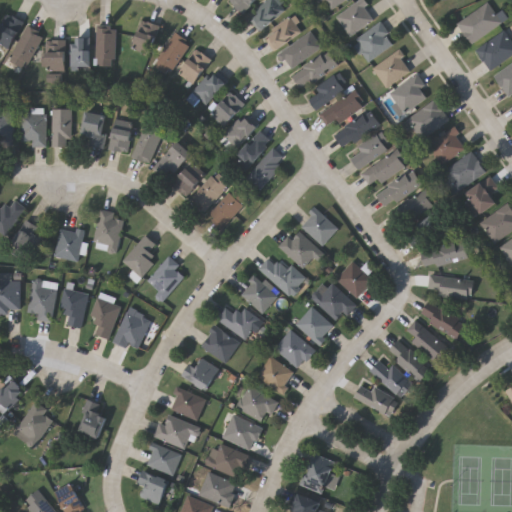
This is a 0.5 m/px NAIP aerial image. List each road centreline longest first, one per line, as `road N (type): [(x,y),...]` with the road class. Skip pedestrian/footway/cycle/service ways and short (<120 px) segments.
road 1 (residential): [(320,165),(224,267),(172,342),(119,453),(112,511)]
road 2 (residential): [(402,298),(396,268),(251,70),(195,16),(162,0)]
road 3 (residential): [(402,298),(311,411),(258,511)]
road 4 (tertiary): [(511,354),(432,420),(373,511)]
road 5 (residential): [(224,267),(123,183),(58,185)]
road 6 (residential): [(511,151),(408,0)]
road 7 (residential): [(147,395),(87,363),(24,346)]
